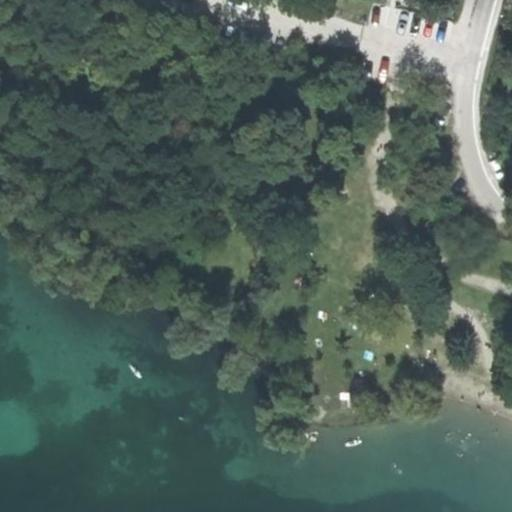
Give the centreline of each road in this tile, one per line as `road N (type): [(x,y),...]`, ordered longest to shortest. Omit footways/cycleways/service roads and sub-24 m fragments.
road 1 (track): [(187,0),(463,62)]
road 2 (unclassified): [(481,0),(463,62),(462,153),(494,205),(511,210)]
